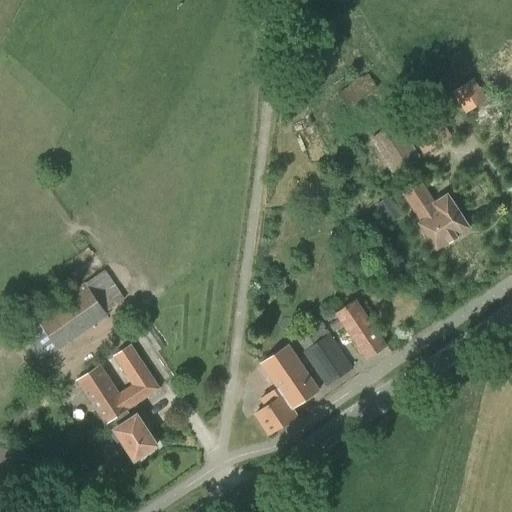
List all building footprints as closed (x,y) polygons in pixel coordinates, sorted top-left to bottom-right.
[(473,79),(452,93),(465,113),(486,100),(473,79)] [(432,105),(404,122),(423,153),(451,136),(432,105)] [(371,139),(392,172),(417,157),(396,124),(371,139)] [(418,224),(435,250),(469,228),(447,195),(433,203),(421,184),(404,195),(421,222),(418,224)] [(125,299),(106,270),(86,283),(36,318),(19,329),(41,361),(58,350),(108,315),(107,313),(125,299)] [(58,293),(48,279),(20,298),(29,312),(58,293)] [(355,301),(335,314),(365,359),(385,347),(355,301)] [(329,336),(303,353),(325,386),(351,368),(329,336)] [(105,425),(126,412),(131,408),(160,389),(131,345),(113,357),(131,385),(119,392),(101,365),(76,381),(105,425)] [(288,346),(260,364),(276,388),(261,399),(266,406),(254,415),(268,436),(296,417),(291,409),(318,391),(288,346)] [(126,412),(105,425),(120,447),(125,444),(126,445),(134,459),(155,445),(137,417),(131,420),(126,412)]
